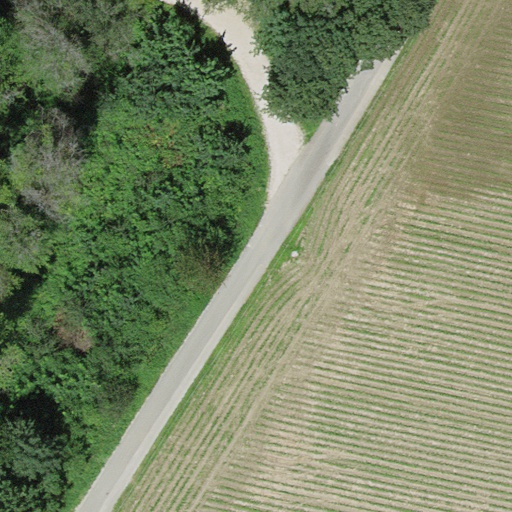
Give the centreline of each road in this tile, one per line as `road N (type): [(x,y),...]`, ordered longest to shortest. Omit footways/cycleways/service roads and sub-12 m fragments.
road 1 (track): [(316,171),(106,511)]
road 2 (track): [(188,0),(223,21),(316,171)]
road 3 (track): [(416,0),(316,171)]
